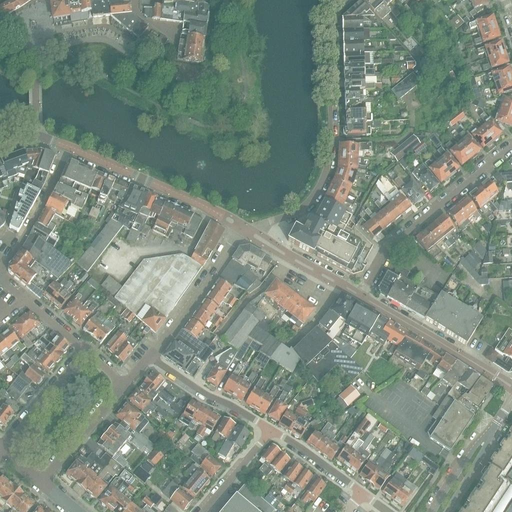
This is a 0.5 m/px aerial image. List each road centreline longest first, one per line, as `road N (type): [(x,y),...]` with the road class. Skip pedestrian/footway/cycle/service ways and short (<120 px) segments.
road 1 (residential): [(340,0),(327,21),(326,171),(303,207),(246,231)]
road 2 (residential): [(359,296),(395,241),(511,146)]
road 3 (residential): [(65,147),(246,231)]
road 4 (residential): [(511,388),(359,296)]
road 5 (residential): [(246,231),(148,357)]
road 6 (residential): [(148,357),(270,430)]
road 7 (residential): [(65,147),(0,269)]
road 8 (residential): [(359,296),(246,231)]
road 9 (residential): [(2,450),(85,350)]
road 10 (residential): [(41,481),(125,384)]
